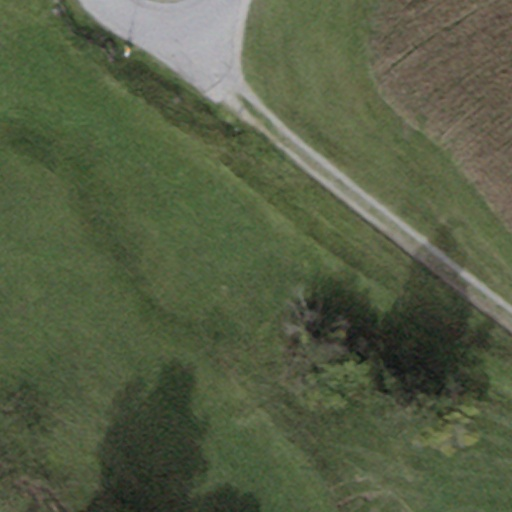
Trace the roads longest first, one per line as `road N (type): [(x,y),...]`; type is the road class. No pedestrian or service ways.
road 1 (track): [(511,345),(140,28)]
road 2 (residential): [(207,0),(204,10),(140,28),(107,0)]
